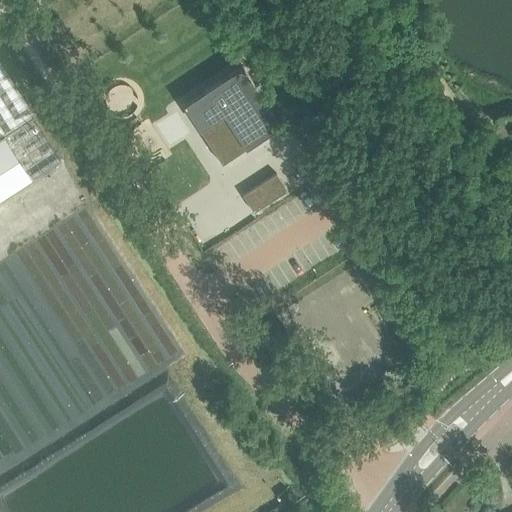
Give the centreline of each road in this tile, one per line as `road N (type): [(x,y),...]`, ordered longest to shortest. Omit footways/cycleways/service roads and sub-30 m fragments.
road 1 (tertiary): [(511,365),(436,428),(390,509)]
road 2 (tertiary): [(390,509),(511,384)]
